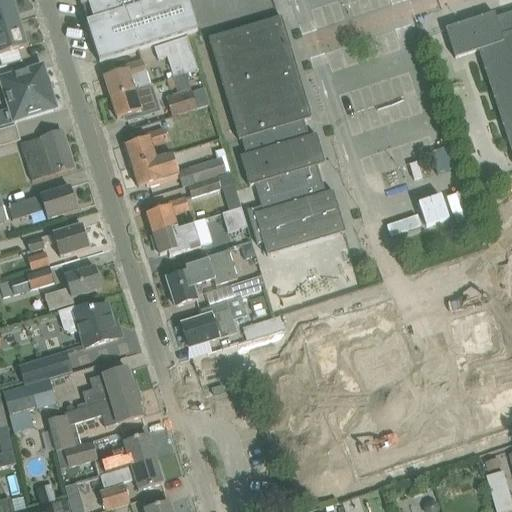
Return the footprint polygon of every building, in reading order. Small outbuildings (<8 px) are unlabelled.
[(0,0),(0,29),(19,23),(11,0),(0,0)] [(80,0),(88,24),(87,24),(99,62),(197,32),(187,0),(80,0)] [(495,15),(445,31),(455,59),(479,52),(511,153),(511,14),(496,19),(495,15)] [(278,20),(208,40),(238,142),(241,141),(243,149),(246,157),(240,159),(249,188),(254,186),(259,200),(261,208),(247,212),(256,245),(262,243),(267,258),(344,234),(345,234),(333,193),(325,195),(321,182),(317,168),(325,166),(316,136),(308,139),(306,131),(304,123),(311,120),(281,19),(278,20)] [(0,56),(27,48),(19,23),(0,29),(0,56)] [(173,79),(173,80),(185,76),(185,75),(198,71),(188,40),(155,51),(158,61),(167,58),(174,79),(173,79)] [(110,99),(134,92),(150,87),(142,62),(111,72),(112,76),(104,78),(110,99)] [(23,75),(0,81),(0,86),(7,110),(11,122),(35,115),(54,109),(42,69),(23,75)] [(177,94),(175,95),(176,96),(164,100),(170,118),(196,110),(210,106),(205,89),(191,93),(185,76),(173,80),(177,94)] [(150,87),(134,92),(110,99),(117,120),(126,118),(127,121),(157,112),(154,100),(150,87)] [(212,118),(197,121),(199,136),(214,133),(212,118)] [(16,126),(0,130),(0,147),(21,142),(16,126)] [(156,161),(156,160),(152,149),(168,144),(164,131),(133,140),(134,144),(125,147),(132,168),(156,161)] [(32,183),(74,170),(62,133),(20,146),(32,183)] [(138,189),(147,186),(148,190),(179,181),(175,168),(171,155),(156,160),(156,161),(132,168),(138,189)] [(194,185),(187,187),(188,189),(228,177),(222,159),(188,169),(194,185)] [(228,177),(188,189),(191,200),(220,191),(220,190),(231,186),(228,177)] [(70,188),(8,208),(12,222),(44,212),(47,221),(77,211),(70,188)] [(146,215),(153,236),(177,229),(173,217),(189,212),(185,199),(154,209),(155,213),(146,215)] [(241,210),(222,216),(227,235),(247,229),(241,210)] [(159,257),(168,255),(169,259),(201,249),(194,226),(178,232),(177,229),(153,236),(159,257)] [(63,233),(52,236),(55,244),(59,259),(70,255),(89,250),(82,227),(63,233)] [(40,238),(26,242),(30,254),(44,250),(44,248),(41,239),(40,238)] [(255,258),(250,244),(240,248),(244,261),(255,258)] [(237,280),(229,251),(228,250),(207,257),(185,264),(188,274),(167,280),(176,309),(197,302),(193,287),(214,280),(216,287),(237,280)] [(27,259),(31,272),(49,267),(45,253),(27,259)] [(68,290),(44,298),(49,313),(74,305),(72,300),(102,291),(95,269),(64,278),(68,290)] [(49,271),(0,286),(0,288),(3,299),(14,296),(14,297),(31,291),(31,292),(54,285),(49,271)] [(261,278),(230,288),(234,302),(240,300),(265,292),(261,278)] [(261,299),(249,303),(253,315),(265,311),(261,299)] [(74,334),(79,332),(85,350),(117,340),(107,306),(90,312),(87,304),(58,313),(64,331),(71,334),(74,334)] [(200,320),(181,326),(188,349),(208,343),(219,339),(237,334),(229,311),(227,304),(200,313),(202,320),(200,320)] [(284,332),(279,318),(275,319),(243,330),(247,343),(284,332)] [(384,327),(319,347),(339,410),(344,408),(368,484),(511,439),(511,362),(422,390),(396,331),(396,330),(395,329),(394,329),(394,328),(393,327),(392,327),(391,326),(390,326),(388,326),(387,326),(384,327)] [(15,328),(0,327),(0,340),(15,341),(15,328)] [(18,368),(25,388),(38,384),(50,381),(49,381),(71,374),(66,356),(65,353),(18,368)] [(94,394),(87,396),(89,403),(90,408),(134,394),(127,370),(108,376),(103,378),(90,382),(94,394)] [(50,381),(38,384),(44,408),(57,405),(50,381)] [(25,388),(3,394),(14,434),(33,429),(28,412),(44,408),(38,384),(25,388)] [(142,419),(134,394),(90,408),(64,415),(65,417),(48,421),(56,455),(81,447),(75,425),(94,420),(101,417),(105,429),(118,425),(118,426),(142,419)] [(0,454),(0,468),(16,465),(15,458),(7,425),(0,427),(0,445),(2,454),(0,454)] [(155,461),(148,437),(124,444),(127,456),(95,466),(98,478),(100,477),(100,478),(155,461)] [(81,447),(56,455),(60,470),(68,468),(69,469),(98,461),(94,443),(81,447)] [(497,460),(484,464),(486,473),(500,470),(497,460)] [(163,485),(155,461),(100,478),(104,490),(135,481),(139,493),(163,485)] [(485,478),(495,511),(509,511),(511,511),(511,505),(502,473),(485,478)] [(100,493),(105,511),(107,511),(130,505),(124,485),(100,493)] [(54,492),(37,496),(39,506),(56,502),(54,492)] [(69,511),(67,502),(26,511),(69,511)] [(427,504),(424,509),(424,511),(438,511),(439,511),(438,505),(433,502),(427,504)]
